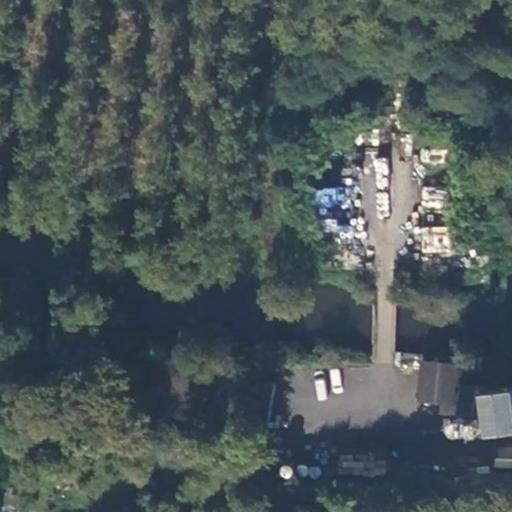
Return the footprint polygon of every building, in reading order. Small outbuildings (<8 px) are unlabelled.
[(423,186),(420,205),(445,209),(448,189),(423,186)] [(450,227),(421,226),(420,253),(450,254),(450,227)] [(394,358),(362,357),(364,398),(392,397),(394,358)] [(312,398),(301,364),(274,371),(285,405),(312,398)] [(347,400),(336,366),(320,370),(330,404),(347,400)] [(511,379),(479,383),(479,405),(490,404),(494,424),(511,422),(511,379)] [(462,389),(422,384),(418,403),(458,411),(462,389)] [(511,449),(497,448),(495,464),(511,466),(511,465),(511,449)]
